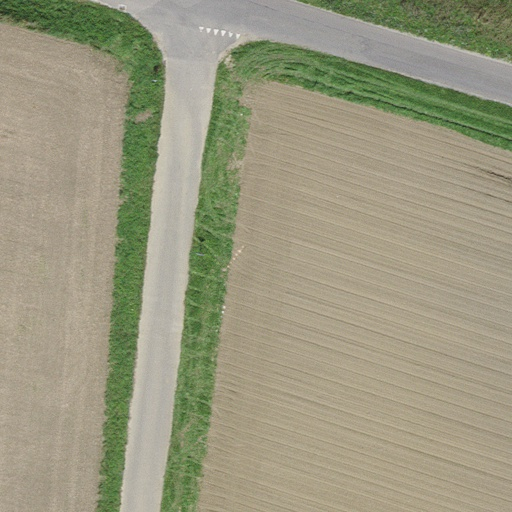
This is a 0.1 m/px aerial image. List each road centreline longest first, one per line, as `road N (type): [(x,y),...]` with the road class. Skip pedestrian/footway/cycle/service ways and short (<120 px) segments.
road 1 (unclassified): [(175,0),(186,86),(182,176),(139,511)]
road 2 (unclassified): [(194,0),(293,20),(511,85)]
